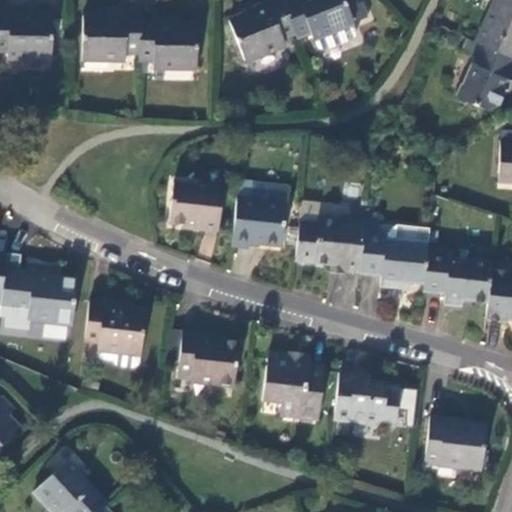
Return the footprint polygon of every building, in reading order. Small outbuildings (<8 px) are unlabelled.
[(281,0),(267,0),(250,7),(251,9),(228,18),(246,61),(285,47),(282,39),(295,34),(281,0)] [(281,0),(295,34),(297,38),(310,34),(312,40),(313,39),(318,49),(323,51),(353,39),(355,34),(351,24),(365,18),(359,2),(350,6),(345,8),(341,0),(281,0)] [(511,0),(493,0),(475,44),(478,45),(511,60),(511,0)] [(26,11),(0,10),(0,52),(7,53),(7,60),(50,61),(51,13),(26,13),(26,11)] [(141,21),(141,15),(108,14),(107,18),(83,17),(83,61),(125,63),(126,56),(140,55),(141,21)] [(140,55),(140,64),(152,63),(152,70),(195,71),(197,24),(171,24),(171,21),(141,21),(140,55)] [(473,58),(478,45),(475,44),(465,40),(460,52),(473,58)] [(511,82),(511,60),(478,45),(473,58),(470,65),(472,66),(464,87),(470,90),(465,103),(490,114),(498,111),(503,99),(502,92),(507,81),(511,82)] [(457,101),(465,103),(470,90),(464,87),(457,101)] [(511,144),(500,144),(498,175),(511,174),(511,144)] [(511,185),(511,174),(498,175),(498,185),(511,185)] [(217,233),(222,188),(172,182),(168,222),(202,227),(202,231),(217,233)] [(251,200),(237,198),(233,246),(251,249),(251,242),(281,245),(288,187),(253,183),(251,200)] [(360,275),(364,231),(367,207),(351,206),(349,221),(318,217),(317,225),(300,223),(295,263),(333,267),(334,261),(345,263),(344,272),(360,275)] [(397,226),(388,234),(364,231),(360,275),(382,278),(381,287),(398,289),(400,283),(423,286),(427,250),(429,229),(397,226)] [(452,253),(427,250),(423,286),(422,292),(446,294),(444,305),(462,306),(463,301),(488,304),(491,271),(492,265),(451,259),(452,253)] [(343,276),(344,272),(345,263),(334,261),(333,267),(332,274),(343,276)] [(488,304),(486,320),(509,323),(510,320),(511,320),(511,273),(491,271),(488,304)] [(71,326),(76,283),(49,280),(49,277),(20,273),(15,314),(28,316),(28,321),(71,326)] [(89,302),(85,344),(98,345),(97,350),(113,351),(140,354),(145,312),(119,309),(120,305),(89,302)] [(231,388),(238,344),(212,341),(212,338),(182,335),(177,374),(190,375),(190,383),(231,388)] [(113,351),(97,350),(97,359),(112,361),(113,351)] [(139,364),(140,354),(113,351),(112,361),(117,367),(133,369),(139,364)] [(324,368),(310,367),(289,365),(289,357),(269,356),(264,405),(282,408),(283,411),(302,413),(302,420),(319,422),(324,368)] [(289,365),(310,367),(311,359),(289,357),(289,365)] [(340,373),(334,421),(381,426),(381,420),(395,422),(398,395),(385,393),(386,383),(370,382),(354,379),(355,374),(340,373)] [(0,449),(23,429),(11,415),(16,411),(4,397),(0,400),(0,449)] [(281,419),(302,420),(302,413),(283,411),(281,419)] [(482,470),(487,427),(462,424),(462,421),(430,418),(425,464),(482,470)] [(99,511),(106,506),(108,504),(66,460),(35,491),(48,505),(51,503),(59,511),(99,511)]
